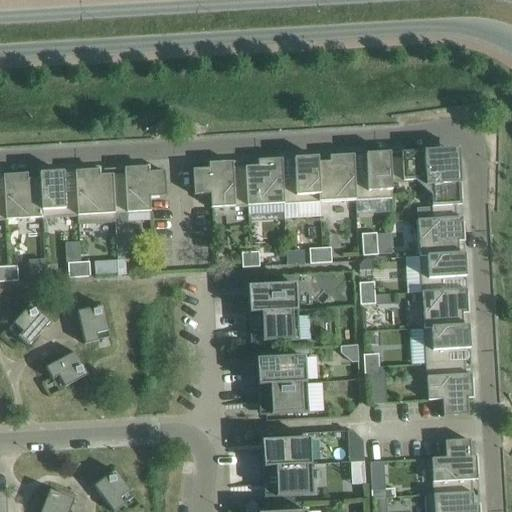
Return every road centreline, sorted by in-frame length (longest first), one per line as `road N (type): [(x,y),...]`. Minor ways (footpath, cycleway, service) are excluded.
road 1 (residential): [(0,159),(459,135),(477,167),(495,511)]
road 2 (tertiary): [(0,53),(435,25),(511,44)]
road 3 (tertiary): [(293,0),(0,16)]
road 4 (residential): [(0,443),(175,432),(197,440)]
road 5 (residential): [(197,440),(211,422),(200,275)]
